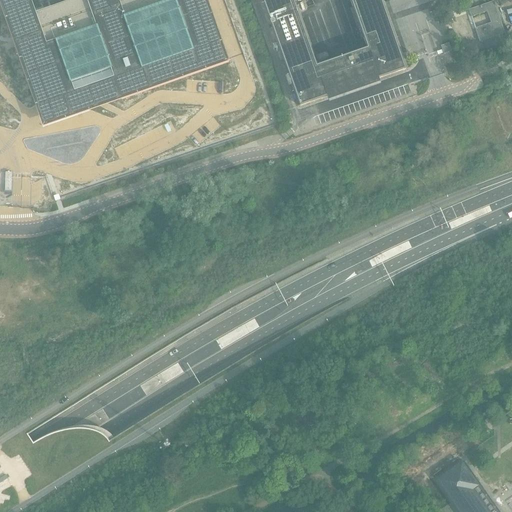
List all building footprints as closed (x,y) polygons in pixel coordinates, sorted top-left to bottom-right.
[(0,0),(0,2),(12,37),(40,113),(42,118),(226,54),(206,0),(0,0)] [(262,0),(300,107),(406,70),(381,0),(262,0)] [(505,33),(494,1),(468,10),(470,18),(486,12),(490,23),(474,29),(479,42),(505,33)] [(452,51),(449,43),(441,46),(443,54),(452,51)] [(495,511),(476,484),(461,495),(467,504),(464,504),(464,511),(495,511)]
